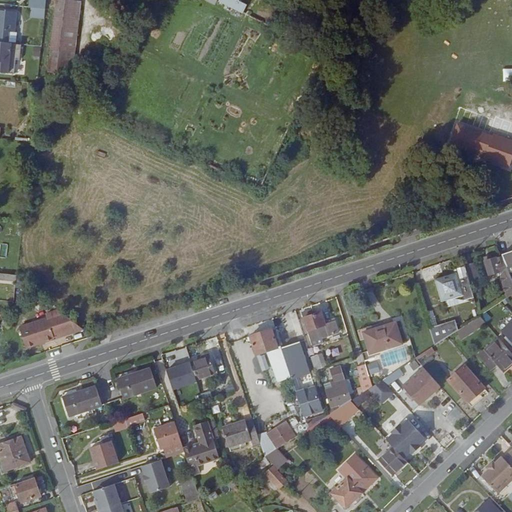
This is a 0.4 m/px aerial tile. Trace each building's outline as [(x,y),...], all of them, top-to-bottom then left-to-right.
[(191,0),(209,8),(213,0),(212,0),(191,0)] [(244,8),(229,0),(215,0),(215,1),(241,13),(244,8)] [(45,57),(64,61),(73,10),(55,6),(45,57)] [(31,17),(46,18),(47,10),(32,8),(31,17)] [(0,42),(18,44),(20,33),(17,33),(19,13),(0,10),(0,42)] [(71,63),(80,11),(73,10),(64,61),(71,63)] [(18,44),(0,42),(0,73),(17,75),(19,61),(23,61),(25,45),(18,44)] [(481,166),(505,175),(511,154),(511,149),(489,142),(488,144),(453,132),(447,150),(482,162),(481,166)] [(499,258),(498,258),(493,260),(488,261),(493,275),(504,271),(511,294),(511,269),(506,256),(499,258)] [(479,276),(476,265),(469,267),(472,278),(479,276)] [(472,278),(469,267),(468,266),(458,269),(460,274),(437,282),(444,303),(467,296),(468,300),(479,297),(472,278)] [(18,280),(19,276),(0,273),(0,280),(18,283),(18,280)] [(428,313),(432,325),(437,323),(433,311),(428,313)] [(31,349),(84,332),(60,312),(50,316),(52,320),(24,329),(31,349)] [(334,335),(330,324),(326,312),(308,317),(317,346),(329,343),(327,337),(334,335)] [(459,333),(464,339),(490,322),(485,316),(461,331),(459,333)] [(341,320),(330,324),(334,335),(344,332),(341,320)] [(461,331),(458,321),(434,329),(440,345),(453,337),(459,333),(461,331)] [(408,345),(401,323),(368,334),(375,356),(408,345)] [(511,325),(503,333),(511,342),(511,325)] [(274,350),(285,346),(278,328),(253,336),(260,355),(274,350)] [(506,375),(511,370),(511,352),(502,338),(482,355),(495,372),(501,368),(506,375)] [(285,347),(293,372),(308,418),(326,412),(318,387),(303,392),(299,379),(309,376),(311,382),(316,381),(303,342),(285,347)] [(285,347),(285,346),(274,350),(276,358),(273,359),(278,377),(293,372),(285,347)] [(432,355),(440,350),(437,347),(429,352),(432,355)] [(205,355),(206,357),(194,362),(199,377),(218,371),(213,353),(205,355)] [(262,371),(269,369),(265,357),(258,359),(262,371)] [(327,373),(323,360),(315,362),(319,376),(327,373)] [(419,371),(424,367),(420,360),(414,365),(419,371)] [(199,377),(194,362),(170,369),(176,388),(200,380),(199,377)] [(368,392),(377,386),(369,363),(362,365),(365,376),(363,377),(368,392)] [(382,373),(379,363),(372,365),(375,376),(382,373)] [(336,412),(355,400),(345,368),(335,371),(339,380),(336,381),(338,388),(330,390),(333,398),(330,399),(331,403),(334,402),(335,406),(333,407),(336,412)] [(444,388),(428,368),(405,386),(421,407),(444,388)] [(479,399),(489,391),(469,368),(448,384),(471,413),(483,403),(479,399)] [(159,388),(153,369),(120,379),(126,398),(159,388)] [(406,374),(403,369),(386,380),(390,384),(406,374)] [(380,390),(388,400),(397,393),(390,384),(386,380),(377,386),(368,392),(358,398),(361,405),(380,390)] [(103,405),(98,386),(65,396),(71,415),(103,405)] [(399,391),(415,412),(421,407),(405,386),(399,391)] [(331,413),(309,420),(311,428),(332,415),(331,413)] [(127,419),(116,423),(118,432),(130,428),(127,419)] [(257,442),(263,440),(256,419),(250,422),(249,419),(227,427),(233,446),(255,438),(257,442)] [(290,420),(270,433),(279,449),(291,442),(300,436),(290,420)] [(177,421),(158,427),(165,448),(166,447),(170,457),(187,452),(186,448),(177,421)] [(187,452),(192,467),(200,465),(222,458),(216,438),(211,423),(210,421),(198,425),(203,442),(186,448),(187,452)] [(222,435),(217,421),(211,423),(216,438),(222,435)] [(395,448),(406,460),(412,454),(414,456),(422,449),(421,447),(428,441),(412,422),(405,428),(404,426),(399,430),(400,432),(389,441),(395,448)] [(389,441),(400,432),(399,430),(388,439),(389,441)] [(122,461),(115,439),(95,446),(102,468),(122,461)] [(10,444),(11,450),(0,452),(0,456),(5,471),(29,463),(22,440),(10,444)] [(394,476),(408,464),(395,448),(381,460),(394,476)] [(269,456),(275,463),(285,455),(279,449),(269,456)] [(280,469),(290,462),(285,455),(275,463),(278,466),(280,469)] [(365,494),(381,480),(360,456),(343,470),(351,479),(335,493),(348,509),(365,494)] [(511,456),(510,458),(508,456),(488,476),(504,493),(511,485),(511,456)] [(173,487),(164,460),(145,466),(148,475),(146,475),(149,484),(151,484),(154,493),(173,487)] [(495,469),(501,463),(499,461),(493,467),(495,469)] [(195,476),(203,474),(200,465),(192,467),(195,476)] [(291,481),(280,469),(278,466),(269,473),(282,488),(291,481)] [(197,501),(203,499),(195,476),(189,478),(197,501)] [(189,478),(184,480),(191,503),(197,501),(189,478)] [(235,489),(239,486),(233,479),(228,482),(235,489)] [(25,505),(43,499),(36,480),(18,485),(25,505)] [(117,484),(97,490),(101,503),(99,503),(102,511),(124,503),(122,500),(121,497),(117,484)] [(333,494),(347,510),(348,509),(335,493),(333,494)] [(143,505),(141,499),(134,502),(136,508),(143,505)] [(126,511),(124,503),(102,511),(126,511)] [(506,511),(499,504),(496,506),(493,503),(483,511),(506,511)]
